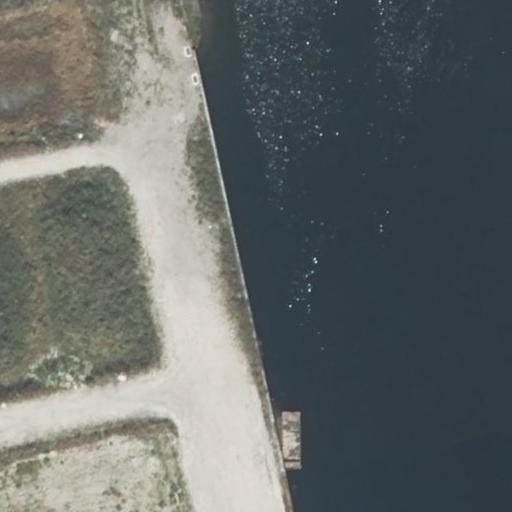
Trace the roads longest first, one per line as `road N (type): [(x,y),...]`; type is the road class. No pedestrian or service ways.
road 1 (residential): [(204,392),(149,139)]
road 2 (residential): [(0,435),(204,392)]
road 3 (residential): [(0,172),(149,139)]
road 4 (residential): [(229,511),(204,392)]
